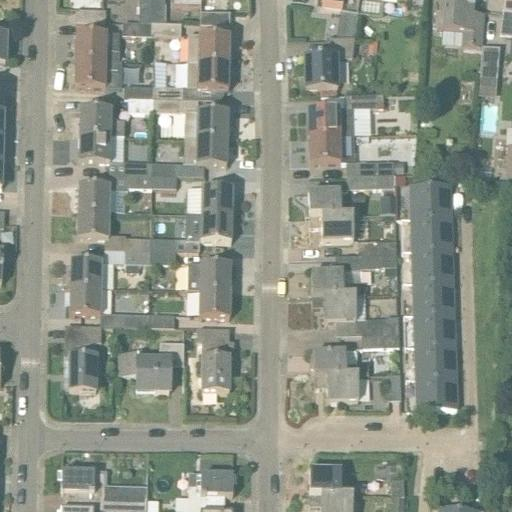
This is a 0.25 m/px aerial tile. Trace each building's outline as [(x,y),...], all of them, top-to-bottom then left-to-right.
[(138,0),(138,28),(151,28),(151,0),(138,0)] [(151,0),(151,28),(164,28),(164,0),(151,0)] [(200,9),(200,0),(173,0),(174,8),(200,9)] [(357,18),(359,3),(358,3),(358,0),(317,0),(315,13),(357,18)] [(473,0),(438,0),(438,14),(443,14),(442,34),(462,36),(461,50),(481,51),(484,18),(472,17),(473,0)] [(511,0),(504,0),(500,38),(511,39),(511,0)] [(75,27),(95,28),(105,28),(105,15),(76,14),(75,27)] [(199,30),(209,30),(229,31),(229,18),(200,17),(199,30)] [(151,28),(138,28),(122,27),(121,41),(151,41),(151,28)] [(180,29),(164,28),(151,28),(151,41),(180,42),(180,29)] [(118,66),(119,39),(75,38),(74,65),(105,66),(118,66)] [(228,68),(228,41),(187,40),(186,68),(228,68)] [(354,44),(326,44),(326,63),(303,63),(304,94),(336,93),(336,64),(352,63),(354,44)] [(479,83),(497,84),(499,52),(481,51),(479,83)] [(105,66),(74,65),(74,92),(104,93),(105,66)] [(227,95),(228,68),(186,68),(186,95),(227,95)] [(128,104),(152,105),(153,92),(124,91),(123,104),(128,104)] [(152,105),(181,106),(181,93),(153,92),(152,105)] [(383,113),(382,99),(343,101),(344,114),(307,115),(308,142),(339,141),(354,141),(353,114),(383,113)] [(483,102),(482,130),(498,131),(499,102),(483,102)] [(152,118),(152,105),(128,104),(128,117),(152,118)] [(180,118),(181,106),(152,105),(152,118),(178,119),(177,118),(180,118)] [(79,141),(109,142),(110,115),(79,114),(79,141)] [(196,116),(196,144),(226,144),(227,117),(196,116)] [(109,169),(109,142),(79,141),(78,168),(109,169)] [(308,142),(309,169),(339,168),(339,141),(308,142)] [(226,144),(196,144),(195,171),(225,171),(226,144)] [(151,168),(127,167),(127,180),(151,181),(151,168)] [(346,181),(393,180),(393,167),(345,168),(346,181)] [(176,168),(151,168),(151,181),(176,181),(176,168)] [(105,180),(104,191),(78,190),(77,217),(108,218),(109,195),(127,195),(127,193),(151,193),(151,181),(127,180),(105,180)] [(393,180),(346,181),(346,194),(394,193),(393,180)] [(176,194),(176,181),(151,181),(151,193),(176,194)] [(409,191),(410,223),(450,221),(450,212),(449,212),(448,190),(449,190),(449,189),(409,191)] [(201,193),(200,220),(231,220),(231,193),(201,193)] [(308,196),(308,222),(351,221),(358,220),(358,209),(339,209),(339,195),(308,196)] [(108,218),(77,217),(76,244),(104,245),(104,256),(124,256),(149,257),(150,244),(125,243),(125,241),(108,240),(108,218)] [(231,220),(200,220),(200,234),(184,233),(184,245),(200,245),(200,247),(230,248),(231,220)] [(352,246),(351,221),(308,222),(309,233),(320,233),(321,247),(352,246)] [(450,221),(410,223),(411,255),(451,254),(451,244),(450,244),(449,222),(450,222),(450,221)] [(175,244),(150,244),(149,257),(175,258),(175,244)] [(357,246),(357,260),(396,259),(395,246),(378,246),(378,245),(357,246)] [(411,255),(412,287),(452,286),(452,276),(451,276),(450,265),(450,255),(451,254),(411,255)] [(138,277),(138,269),(149,269),(149,257),(124,256),(124,269),(125,269),(124,277),(138,277)] [(174,269),(175,258),(149,257),(149,269),(174,269)] [(310,277),(311,302),(354,300),(364,300),(364,289),(360,289),(359,274),(379,273),(379,272),(384,272),(384,280),(396,280),(395,271),(396,271),(396,259),(357,260),(358,274),(342,275),(342,276),(310,277)] [(69,293),(100,294),(101,267),(70,266),(69,293)] [(230,269),(187,268),(187,295),(198,295),(198,296),(229,296),(230,269)] [(412,287),(413,319),(453,318),(453,308),(452,308),(451,287),(452,287),(452,286),(412,287)] [(69,293),(69,320),(99,321),(100,294),(69,293)] [(198,323),(228,324),(229,296),(198,296),(198,323)] [(355,326),(355,323),(354,300),(311,302),(311,313),(323,313),(323,327),(355,326)] [(413,319),(414,351),(454,350),(454,340),(453,340),(452,319),(453,319),(453,318),(413,319)] [(148,332),(148,319),(124,319),(124,332),(148,332)] [(148,319),(148,332),(173,333),(173,320),(148,319)] [(361,340),(398,339),(397,321),(385,321),(385,323),(360,323),(361,340)] [(68,397),(96,397),(96,348),(100,348),(100,345),(112,345),(112,332),(69,331),(68,346),(63,346),(63,361),(68,361),(68,397)] [(228,347),(228,335),(197,334),(196,349),(201,349),(200,398),(228,398),(228,363),(233,363),(233,347),(228,347)] [(399,352),(398,339),(361,340),(361,353),(399,352)] [(159,365),(137,365),(137,359),(119,359),(119,380),(136,380),(136,397),(169,397),(169,371),(183,371),(183,348),(159,348),(159,365)] [(414,351),(414,384),(455,383),(455,372),(454,372),(453,362),(453,351),(454,351),(454,350),(414,351)] [(313,382),(356,381),(356,380),(368,380),(367,369),(344,370),(344,355),(313,357),(313,382)] [(385,379),(385,386),(387,406),(400,405),(399,379),(385,379)] [(326,407),(357,406),(356,381),(313,382),(314,393),(325,393),(326,407)] [(455,383),(414,384),(415,416),(456,415),(456,404),(455,404),(454,383),(455,383)] [(340,489),(340,475),(309,474),(308,500),(351,500),(351,489),(340,489)] [(105,501),(105,477),(61,476),(61,498),(70,498),(70,511),(146,511),(146,505),(146,502),(105,501)] [(175,503),(174,511),(221,511),(222,501),(232,501),(232,479),(199,479),(199,492),(189,492),(189,503),(175,503)] [(390,502),(392,501),(403,502),(403,484),(389,485),(390,502)] [(351,511),(351,500),(308,500),(308,511),(320,511),(319,511),(351,511)] [(403,511),(403,502),(392,501),(392,511),(403,511)]
